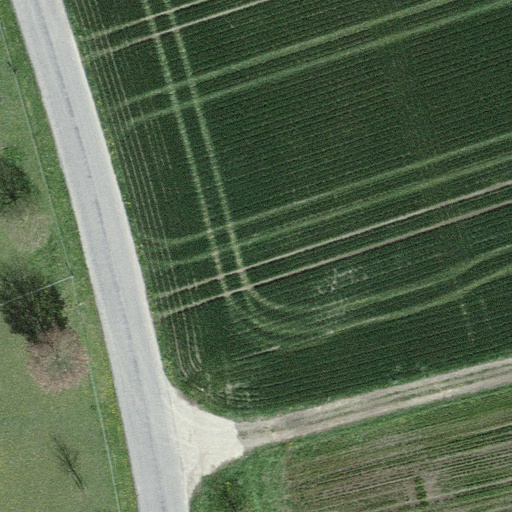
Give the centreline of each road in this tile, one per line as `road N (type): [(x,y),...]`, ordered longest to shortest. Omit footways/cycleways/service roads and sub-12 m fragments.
road 1 (unclassified): [(161,511),(114,276),(35,0)]
road 2 (track): [(511,365),(152,459)]
